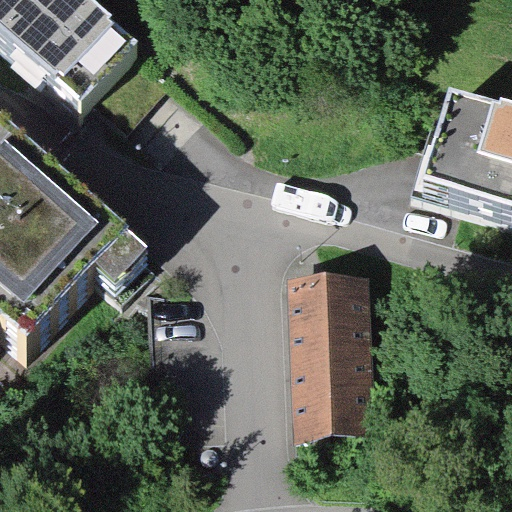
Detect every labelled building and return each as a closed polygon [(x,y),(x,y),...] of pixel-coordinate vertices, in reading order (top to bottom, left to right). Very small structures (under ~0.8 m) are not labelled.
[(0,0),(0,71),(77,140),(140,68),(62,0),(0,0)] [(511,131),(444,112),(414,216),(511,243),(511,131)] [(0,310),(24,331),(88,256),(0,180),(0,310)] [(123,284),(102,316),(126,331),(146,299),(123,284)] [(367,291),(288,295),(296,464),(375,461),(367,291)]
